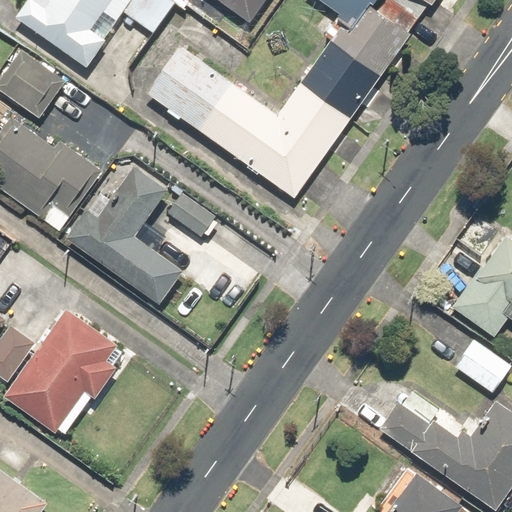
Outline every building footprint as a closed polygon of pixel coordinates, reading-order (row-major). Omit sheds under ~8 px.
[(26,0),(16,16),(87,66),(125,12),(154,33),(176,1),(174,0),(26,0)] [(219,0),(251,22),(266,0),(219,0)] [(367,0),(320,0),(351,22),(367,0)] [(298,198),(412,31),(372,3),(348,38),(336,29),(279,112),(182,46),(148,96),(298,198)] [(57,74),(19,50),(0,80),(0,91),(44,119),(62,90),(51,83),(57,74)] [(54,203),(70,214),(101,167),(63,143),(57,152),(11,121),(0,137),(0,184),(47,215),(54,203)] [(168,184),(137,164),(105,214),(90,205),(68,240),(163,300),(183,270),(133,239),(168,184)] [(217,216),(183,192),(168,214),(202,237),(217,216)] [(511,235),(509,233),(454,307),(492,335),(506,316),(511,319),(511,235)] [(121,343),(69,305),(4,396),(56,434),(61,427),(68,433),(116,367),(107,361),(121,343)] [(36,340),(11,323),(0,339),(0,371),(11,378),(36,340)] [(511,370),(511,363),(471,338),(454,365),(499,393),(511,370)] [(402,398),(381,427),(495,511),(511,487),(511,414),(496,403),(472,436),(465,431),(458,440),(402,398)] [(0,511),(42,511),(49,504),(0,468),(0,511)] [(455,511),(461,503),(415,472),(387,511),(363,511),(362,511),(361,511),(455,511)]
